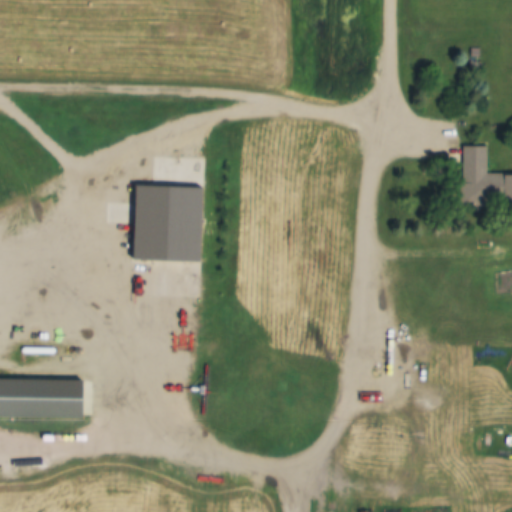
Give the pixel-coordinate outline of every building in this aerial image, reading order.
[(184,30),(175,23),(167,33),(176,40),(184,30)] [(155,27),(148,27),(149,39),(156,38),(155,27)] [(472,72),(479,68),(477,63),(469,67),(472,72)] [(511,176),(486,176),(486,148),(461,148),(460,210),(490,210),(491,199),(511,199),(511,204),(511,203),(511,176)] [(0,421),(83,421),(83,382),(0,381),(0,421)]
